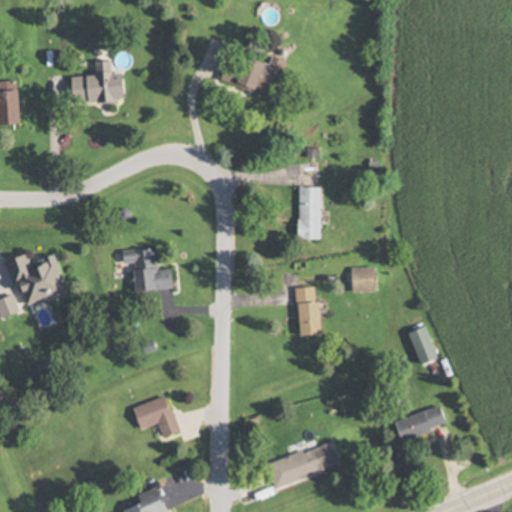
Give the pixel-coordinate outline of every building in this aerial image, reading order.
[(275,97),(287,58),(276,55),(274,63),(236,52),(226,81),(275,97)] [(74,77),(77,103),(130,98),(128,74),(115,76),(114,60),(98,61),(100,74),(74,77)] [(25,80),(3,81),(4,124),(25,124),(25,80)] [(325,239),(325,186),(303,186),(303,239),(325,239)] [(178,289),(176,268),(161,269),(159,248),(126,250),(127,263),(138,262),(141,291),(178,289)] [(9,261),(17,285),(25,282),(32,303),(71,291),(59,255),(35,263),(32,253),(9,261)] [(381,268),(355,268),(355,291),(381,291),(381,268)] [(303,335),(325,334),(323,286),(300,287),(303,335)] [(415,331),(424,364),(442,359),(434,327),(415,331)] [(142,430),(163,423),(168,438),(184,433),(173,395),(135,407),(142,430)] [(393,422),(399,441),(453,426),(447,406),(393,422)] [(344,465),(338,443),(275,461),(282,483),(344,465)] [(130,511),(168,511),(174,510),(164,487),(146,494),(150,503),(131,511),(130,511)]
